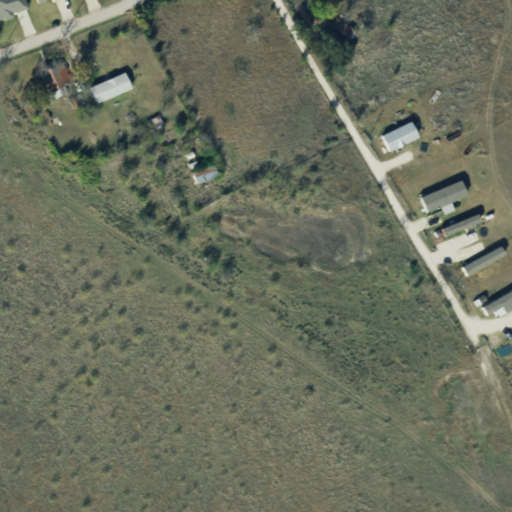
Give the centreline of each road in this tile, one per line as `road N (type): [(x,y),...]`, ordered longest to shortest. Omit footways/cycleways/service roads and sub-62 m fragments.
road 1 (track): [(279,0),(465,319),(511,429)]
road 2 (residential): [(0,55),(137,0)]
